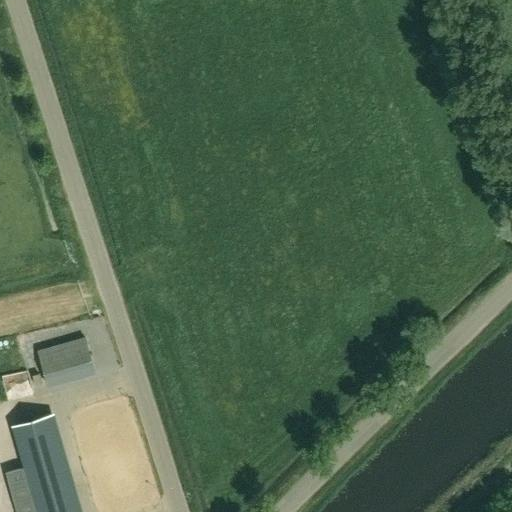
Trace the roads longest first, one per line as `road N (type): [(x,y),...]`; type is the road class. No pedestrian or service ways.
road 1 (unclassified): [(179,511),(15,0)]
road 2 (unclassified): [(280,511),(511,290)]
